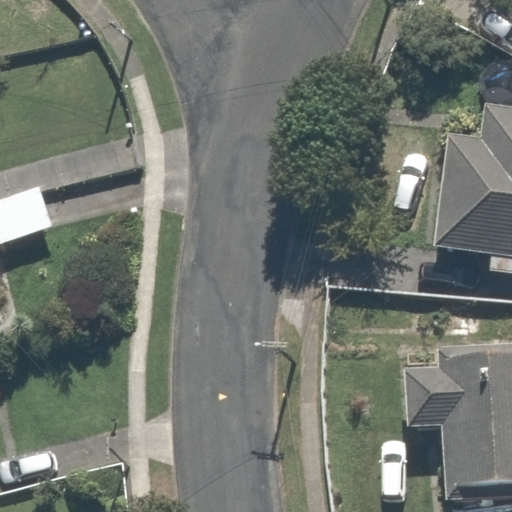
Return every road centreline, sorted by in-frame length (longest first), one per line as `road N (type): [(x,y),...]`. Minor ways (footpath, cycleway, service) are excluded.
road 1 (residential): [(232,511),(228,354),(244,204),(267,117)]
road 2 (residential): [(267,117),(221,29),(192,0)]
road 3 (residential): [(267,117),(281,62),(312,0)]
